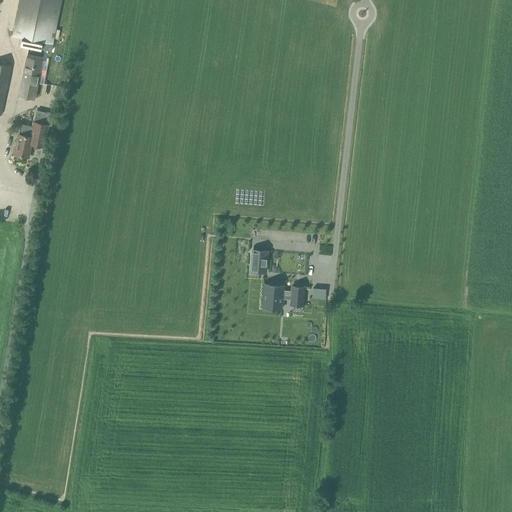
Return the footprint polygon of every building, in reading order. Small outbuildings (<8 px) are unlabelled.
[(19,0),(13,35),(23,37),(22,44),(41,49),(43,41),(53,43),(62,0),(19,0)] [(296,0),(296,1),(331,10),(333,0),(296,0)] [(237,43),(234,6),(225,7),(225,9),(216,9),(218,38),(220,37),(220,41),(212,41),(212,45),(237,43)] [(256,47),(262,9),(245,6),(239,45),(256,47)] [(19,95),(35,98),(43,60),(26,56),(19,95)] [(0,114),(2,115),(12,65),(0,62),(0,114)] [(63,64),(57,62),(55,73),(62,74),(63,64)] [(28,157),(31,144),(43,146),(48,124),(34,121),(33,126),(20,124),(15,154),(28,157)] [(266,272),(268,251),(253,249),(251,270),(266,272)] [(282,308),(283,295),(291,295),(290,304),(304,305),(305,287),(292,286),(292,290),(284,290),(284,285),(264,284),(262,307),(282,308)]
